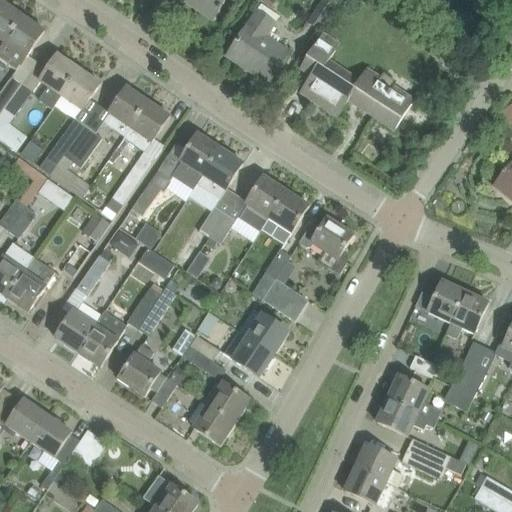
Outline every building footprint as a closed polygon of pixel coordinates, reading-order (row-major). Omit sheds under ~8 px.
[(214,22),(222,10),(221,9),(227,0),(186,0),(196,7),(195,9),(214,22)] [(324,0),(323,2),(308,24),(320,32),(341,0),(324,0)] [(0,51),(24,18),(3,3),(0,7),(0,51)] [(277,77),(279,74),(277,73),(289,55),(267,40),(276,27),(256,14),(227,58),(269,85),(276,76),(277,77)] [(26,59),(33,49),(45,33),(24,18),(0,51),(0,60),(16,72),(26,59)] [(430,56),(441,63),(457,74),(470,54),(443,37),(430,56)] [(415,102),(398,90),(394,87),(396,84),(383,75),(381,78),(370,71),(360,84),(329,63),(340,48),(327,38),(304,71),(315,79),(303,96),(350,128),(351,127),(338,118),(349,102),(394,132),(415,102)] [(52,111),(62,96),(79,71),(58,57),(41,82),(49,87),(38,102),(52,111)] [(84,111),(90,102),(101,86),(79,71),(62,96),(84,111)] [(4,110),(22,86),(12,78),(0,94),(0,117),(5,110),(4,110)] [(32,93),(22,86),(4,110),(5,110),(15,117),(32,93)] [(127,89),(116,106),(103,124),(125,139),(149,104),(127,89)] [(125,139),(109,163),(113,166),(128,143),(144,154),(145,155),(159,135),(170,118),(149,104),(125,139)] [(64,158),(85,128),(75,121),(42,170),(50,176),(64,158)] [(81,170),(103,140),(85,128),(64,158),(81,170)] [(193,191),(197,185),(199,182),(200,183),(221,151),(198,136),(180,163),(181,164),(173,178),(193,191)] [(221,201),(223,197),(243,166),(221,151),(200,183),(199,182),(197,185),(221,201)] [(103,213),(102,215),(113,223),(155,161),(145,155),(144,154),(127,179),(103,213)] [(27,209),(48,180),(19,160),(9,173),(17,178),(21,173),(34,183),(19,203),(18,203),(0,224),(0,225),(10,234),(27,209)] [(511,165),(494,188),(511,202),(511,165)] [(142,218),(168,180),(158,173),(129,215),(137,221),(140,216),(142,218)] [(68,191),(76,196),(83,201),(92,188),(78,178),(68,191)] [(264,179),(247,204),(248,205),(238,220),(260,235),(262,232),(269,222),(287,194),(264,179)] [(287,194),(269,222),(291,236),(309,208),(287,194)] [(37,217),(27,209),(10,234),(19,241),(37,217)] [(206,246),(226,216),(215,209),(201,231),(181,260),(181,261),(177,268),(187,274),(206,246)] [(95,215),(89,225),(104,236),(110,226),(100,218),(95,215)] [(236,222),(226,216),(206,246),(213,251),(218,245),(221,247),(236,222)] [(312,226),(299,245),(306,249),(311,249),(314,244),(326,252),(318,263),(339,277),(347,265),(339,260),(354,237),(328,221),(321,232),(312,226)] [(120,252),(129,239),(119,232),(110,245),(120,252)] [(27,273),(36,261),(14,245),(0,264),(0,296),(7,301),(27,273)] [(91,254),(80,247),(63,272),(74,279),(91,254)] [(105,251),(77,291),(87,298),(110,265),(109,265),(114,257),(105,251)] [(266,273),(265,275),(276,282),(276,281),(288,263),(292,258),(281,251),(266,273)] [(28,315),(46,289),(56,275),(36,261),(27,273),(7,301),(28,315)] [(276,282),(270,291),(303,312),(309,303),(299,296),(285,287),(276,281),(276,282)] [(451,325),(466,294),(442,284),(428,315),(451,325)] [(139,331),(148,337),(149,338),(178,294),(166,288),(161,296),(139,331)] [(128,324),(139,331),(161,296),(151,290),(144,300),(128,324)] [(303,312),(270,291),(263,302),(295,324),(303,312)] [(457,342),(462,331),(474,336),(489,305),(466,294),(451,325),(446,336),(457,342)] [(96,328),(75,314),(73,313),(56,340),(78,355),(96,328)] [(105,313),(96,328),(78,355),(101,370),(119,343),(118,342),(127,329),(105,313)] [(263,317),(248,340),(274,358),(289,335),(263,317)] [(496,355),(495,357),(511,364),(509,370),(511,371),(511,330),(509,337),(504,349),(500,347),(496,355)] [(274,358),(248,340),(239,334),(225,355),(234,361),(233,362),(259,380),(274,358)] [(190,349),(213,364),(220,353),(197,338),(190,349)] [(143,346),(130,365),(119,382),(145,399),(163,372),(148,363),(155,354),(143,346)] [(213,364),(190,349),(183,360),(220,383),(227,373),(213,364)] [(410,370),(429,378),(434,381),(440,369),(416,358),(410,370)] [(452,390),(462,395),(475,370),(465,364),(452,390)] [(175,368),(168,379),(181,387),(188,377),(175,368)] [(462,395),(473,401),(486,376),(475,370),(462,395)] [(399,378),(388,401),(437,424),(442,413),(424,404),(429,393),(399,378)] [(181,387),(168,379),(152,403),(162,410),(178,387),(180,388),(181,387)] [(0,418),(14,398),(3,390),(4,389),(0,385),(0,418)] [(210,407),(236,425),(251,403),(224,385),(210,407)] [(466,413),(473,401),(462,395),(452,390),(445,401),(466,413)] [(0,418),(0,438),(8,427),(32,444),(49,419),(24,402),(23,404),(14,398),(0,418)] [(437,424),(388,401),(377,424),(408,439),(413,427),(424,432),(427,427),(434,430),(437,424)] [(221,448),(236,425),(210,407),(194,431),(221,448)] [(485,412),(481,419),(489,424),(493,417),(485,412)] [(47,492),(54,482),(59,474),(72,456),(81,443),(71,437),(72,435),(49,419),(32,444),(44,452),(59,462),(41,488),(47,492)] [(182,428),(177,435),(188,443),(193,435),(182,428)] [(92,468),(96,462),(107,446),(88,433),(81,444),(81,443),(72,456),(92,468)] [(447,470),(446,471),(463,478),(468,467),(413,441),(407,452),(447,470)] [(404,477),(392,472),(397,461),(367,447),(356,470),(397,490),(398,490),(404,477)] [(441,482),(446,471),(447,470),(407,452),(402,464),(441,482)] [(345,493),(363,502),(384,511),(386,511),(397,490),(356,470),(345,493)] [(151,487),(166,498),(158,510),(161,511),(194,511),(199,506),(158,478),(151,487)] [(511,492),(488,479),(482,490),(511,507),(511,492)] [(60,488),(61,487),(54,482),(47,492),(63,490),(60,488)] [(494,511),(511,511),(511,507),(482,490),(475,501),(494,511)] [(95,511),(116,511),(103,502),(95,511)]
